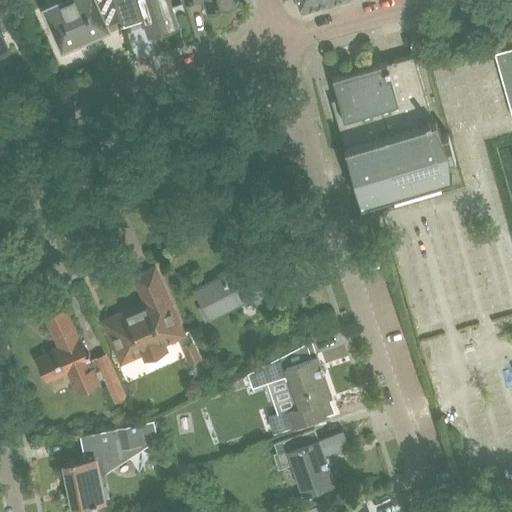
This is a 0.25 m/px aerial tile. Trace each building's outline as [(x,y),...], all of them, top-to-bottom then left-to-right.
[(115,0),(58,0),(47,5),(45,6),(63,45),(78,38),(80,37),(81,38),(82,38),(81,37),(89,34),(89,35),(90,34),(90,33),(91,32),(107,25),(106,23),(119,17),(122,24),(123,24),(115,0)] [(116,0),(124,25),(144,19),(148,35),(177,26),(169,0),(116,0)] [(182,0),(184,2),(191,0),(203,0),(208,13),(237,4),(235,0),(182,0)] [(297,0),(301,10),(303,10),(304,12),(313,10),(312,7),(318,5),(316,0),(297,0)] [(0,51),(9,46),(0,29),(0,51)] [(511,45),(494,51),(511,114),(511,45)] [(334,105),(333,106),(345,147),(361,204),(450,177),(449,162),(457,160),(449,130),(441,133),(432,116),(414,54),(387,62),(387,61),(332,76),(340,104),(334,106),(334,105)] [(236,259),(247,253),(236,232),(221,240),(236,259)] [(251,260),(250,260),(241,266),(195,290),(211,319),(253,297),(258,305),(271,298),(251,260)] [(159,342),(163,341),(181,333),(153,268),(135,276),(147,302),(121,313),(118,312),(111,315),(110,318),(104,320),(121,359),(144,349),(143,348),(159,341),(159,342)] [(65,308),(46,317),(60,347),(38,357),(48,379),(68,370),(77,391),(105,378),(116,403),(128,398),(108,353),(90,361),(80,338),(78,339),(65,308)] [(189,362),(189,363),(201,357),(194,341),(182,346),(182,347),(183,347),(190,361),(189,362)] [(312,356),(307,342),(248,373),(251,383),(253,387),(285,375),(292,395),(296,394),(300,406),(328,396),(329,397),(331,396),(317,354),(312,356)] [(300,406),(296,407),(288,410),(268,417),(274,433),(293,426),(327,414),(334,412),(329,397),(328,396),(300,406)] [(147,441),(146,434),(156,432),(153,419),(118,426),(80,434),(86,459),(65,463),(75,507),(104,500),(99,474),(103,471),(104,472),(130,454),(125,446),(147,441)] [(281,465),(283,464),(292,461),(303,494),(312,491),(312,490),(334,482),(325,454),(349,445),(344,431),(319,440),(319,438),(318,439),(314,428),(274,442),(281,465)] [(304,509),(304,511),(352,511),(350,506),(342,508),(338,497),(304,509)]
